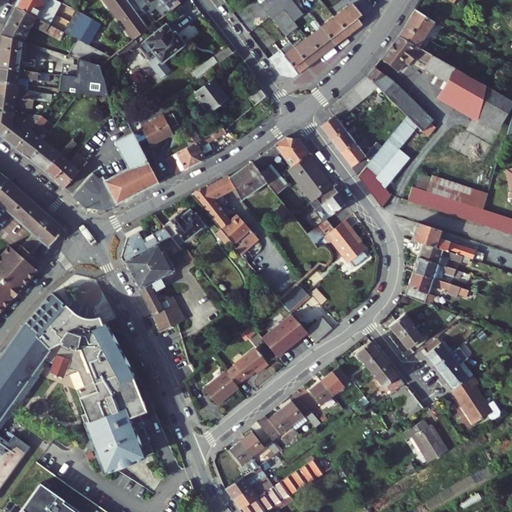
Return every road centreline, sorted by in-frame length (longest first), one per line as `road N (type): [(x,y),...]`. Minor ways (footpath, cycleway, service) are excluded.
road 1 (residential): [(296,117),(388,241),(389,278),(362,316)]
road 2 (tertiary): [(195,451),(92,237)]
road 3 (tertiary): [(296,117),(92,237)]
road 4 (residential): [(362,316),(195,451)]
road 5 (tertiary): [(401,0),(364,53),(296,117)]
road 6 (residential): [(205,0),(296,117)]
road 7 (tertiary): [(92,237),(0,336)]
road 8 (tertiary): [(0,154),(92,237)]
